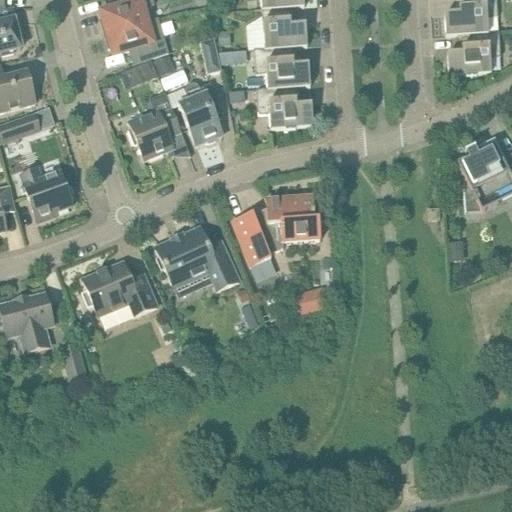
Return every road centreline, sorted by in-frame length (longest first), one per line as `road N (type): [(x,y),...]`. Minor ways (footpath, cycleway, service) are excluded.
road 1 (unclassified): [(346,147),(231,176),(126,222)]
road 2 (residential): [(126,222),(60,0)]
road 3 (residential): [(336,0),(346,147)]
road 4 (unclassified): [(126,222),(0,269)]
road 5 (residential): [(419,128),(409,0)]
